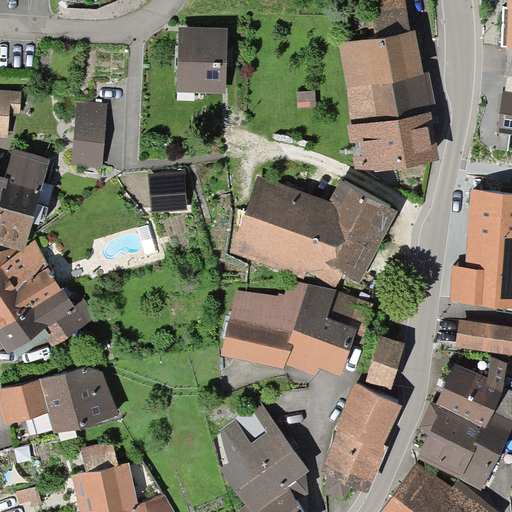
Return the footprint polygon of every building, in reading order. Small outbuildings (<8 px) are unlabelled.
[(342,43),(348,86),(415,74),(402,0),(369,0),(376,37),(342,43)] [(219,36),(179,35),(177,84),(217,85),(219,36)] [(430,154),(415,74),(348,86),(351,129),(357,167),(430,154)] [(511,92),(508,92),(502,129),(511,130),(511,92)] [(75,103),(70,163),(99,166),(104,106),(75,103)] [(2,179),(0,187),(0,236),(23,243),(46,162),(11,152),(6,169),(5,169),(2,179)] [(179,178),(149,180),(152,209),(181,206),(179,178)] [(336,268),(350,278),(388,206),(342,181),(325,214),(304,265),(328,280),(336,268)] [(301,274),(304,265),(325,214),(258,190),(237,251),(301,274)] [(511,208),(462,207),(461,265),(511,268),(511,208)] [(0,325),(33,303),(33,304),(58,290),(49,274),(51,273),(50,270),(47,271),(32,241),(15,254),(12,249),(0,252),(0,325)] [(446,264),(443,299),(511,303),(511,268),(461,265),(446,264)] [(281,363),(287,349),(306,287),(289,282),(285,296),(270,298),(232,294),(220,350),(281,363)] [(339,367),(352,329),(323,318),(330,297),(328,290),(306,287),(287,349),(339,367)] [(57,345),(62,342),(60,338),(92,318),(82,301),(69,308),(58,290),(33,304),(33,303),(0,325),(0,335),(9,349),(28,336),(31,341),(46,330),(54,342),(57,345)] [(323,318),(352,329),(361,333),(367,310),(330,297),(323,318)] [(511,328),(461,322),(458,342),(508,348),(511,328)] [(377,339),(365,377),(386,383),(397,345),(377,339)] [(488,358),(485,381),(452,367),(437,405),(479,425),(501,380),(502,376),(502,373),(511,375),(511,366),(511,363),(504,362),(504,364),(488,358)] [(114,413),(100,370),(85,366),(0,388),(0,394),(7,421),(49,409),(55,429),(87,421),(114,413)] [(511,380),(502,376),(501,380),(479,425),(458,467),(460,468),(457,476),(476,486),(509,418),(511,419),(511,380)] [(328,472),(324,488),(343,496),(349,481),(361,486),(380,442),(377,441),(396,401),(356,384),(336,427),(342,430),(326,471),(328,472)] [(458,467),(479,425),(437,405),(430,402),(419,426),(429,430),(420,449),(458,467)] [(301,511),(293,496),(305,489),(302,466),(275,429),(274,430),(256,405),(217,433),(226,465),(222,469),(248,505),(240,511),(301,511)] [(115,464),(109,445),(80,452),(85,471),(76,472),(83,511),(170,511),(153,481),(139,459),(121,465),(121,462),(115,464)] [(377,511),(431,511),(446,488),(413,465),(377,511)] [(489,511),(491,510),(480,501),(475,508),(465,501),(470,495),(462,489),(457,496),(446,488),(431,511),(489,511)]
